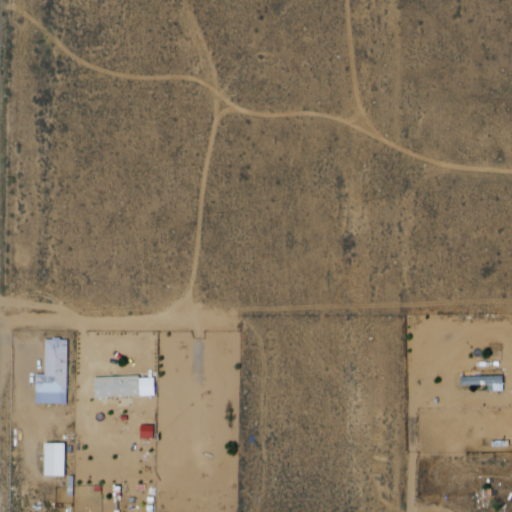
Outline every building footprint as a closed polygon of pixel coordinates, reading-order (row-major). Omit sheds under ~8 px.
[(49,340),(73,340),(73,405),(41,405),(41,381),(49,381),(49,340)] [(469,385),(492,385),(492,389),(509,389),(508,375),(468,376),(469,385)] [(99,379),(159,377),(160,395),(100,398),(99,379)] [(188,379),(189,395),(219,393),(219,377),(188,379)] [(48,475),(63,475),(63,444),(48,444),(48,475)]
